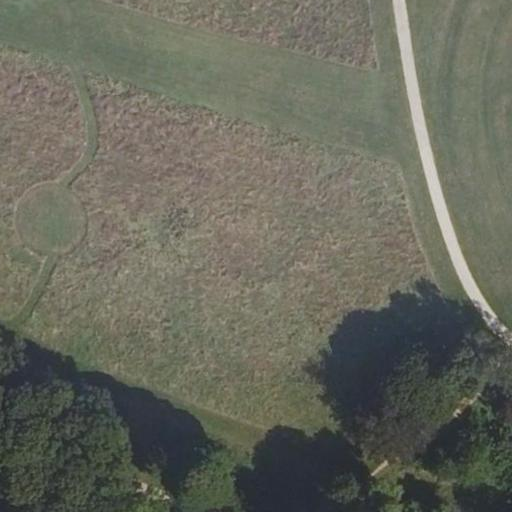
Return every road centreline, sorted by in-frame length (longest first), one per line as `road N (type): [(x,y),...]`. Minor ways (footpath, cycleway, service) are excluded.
road 1 (track): [(511,341),(478,301),(449,232),(399,0)]
road 2 (track): [(0,460),(83,473),(202,511)]
